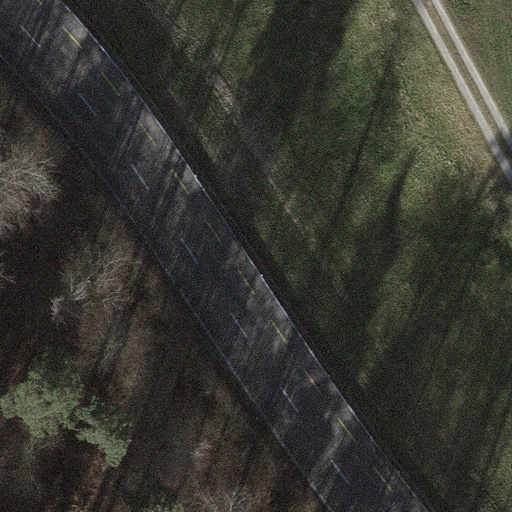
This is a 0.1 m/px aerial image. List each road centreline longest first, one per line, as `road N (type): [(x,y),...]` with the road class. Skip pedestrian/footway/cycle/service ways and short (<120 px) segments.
road 1 (secondary): [(371,511),(125,150),(0,1)]
road 2 (track): [(511,158),(428,0)]
